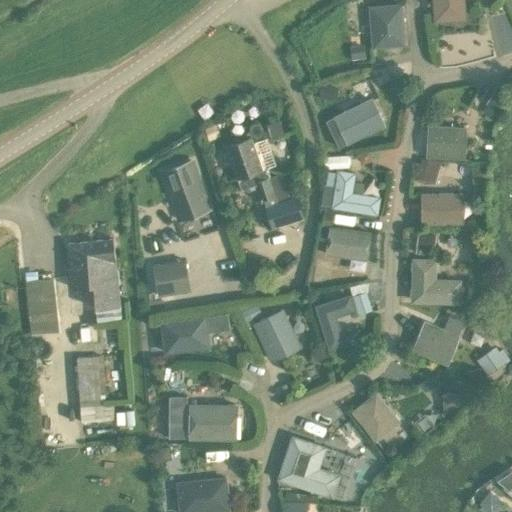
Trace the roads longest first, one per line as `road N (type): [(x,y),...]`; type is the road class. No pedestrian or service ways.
road 1 (residential): [(271,419),(391,353),(394,221),(420,86)]
road 2 (unclassified): [(0,151),(229,1)]
road 3 (track): [(121,71),(0,102)]
